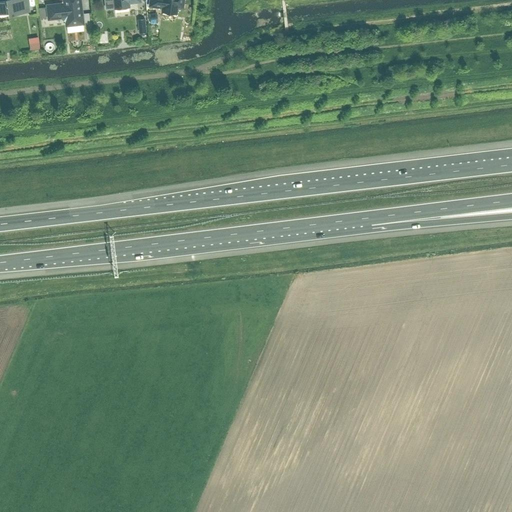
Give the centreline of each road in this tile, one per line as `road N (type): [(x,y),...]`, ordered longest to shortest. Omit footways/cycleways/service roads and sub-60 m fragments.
road 1 (motorway): [(511,164),(0,224)]
road 2 (motorway): [(0,263),(370,217)]
road 3 (track): [(231,73),(293,75),(511,49)]
road 4 (motorway): [(370,217),(511,200)]
road 5 (motorway): [(370,217),(511,213)]
